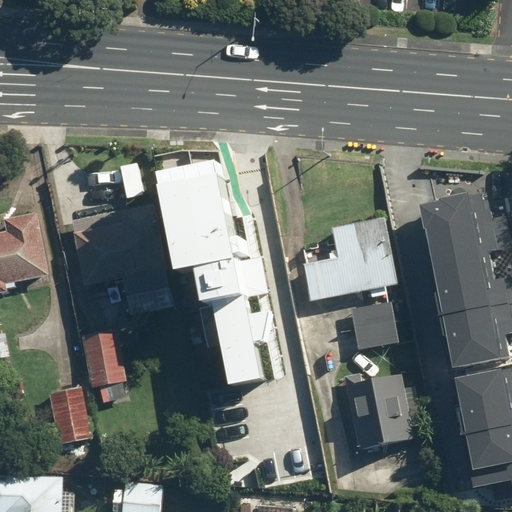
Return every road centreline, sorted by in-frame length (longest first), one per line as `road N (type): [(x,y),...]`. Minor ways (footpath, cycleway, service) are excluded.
road 1 (secondary): [(0,44),(67,47),(267,84)]
road 2 (secondary): [(267,84),(0,101)]
road 3 (secondary): [(267,84),(511,100)]
